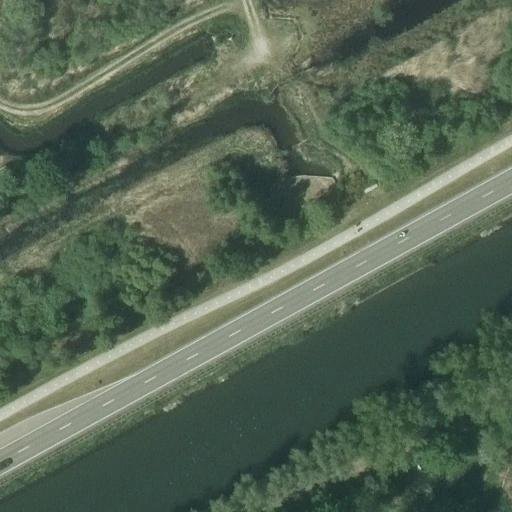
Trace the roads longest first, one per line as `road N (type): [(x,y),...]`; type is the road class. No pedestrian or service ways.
road 1 (secondary): [(0,466),(511,182)]
road 2 (unclassified): [(252,511),(511,370)]
road 3 (track): [(233,0),(69,101),(20,121),(0,107)]
